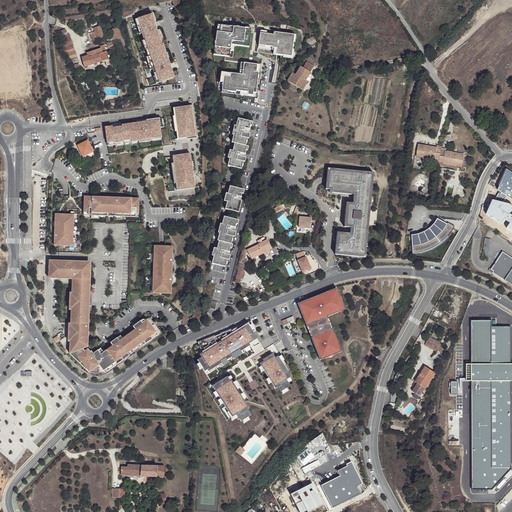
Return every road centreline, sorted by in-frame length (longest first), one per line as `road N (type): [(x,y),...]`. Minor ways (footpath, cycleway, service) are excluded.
road 1 (residential): [(439,276),(375,271),(337,278),(181,340),(124,378)]
road 2 (unclassified): [(439,276),(387,371),(373,432),(377,472),(397,511)]
road 3 (unclassified): [(386,0),(433,78),(503,155)]
road 4 (unclassified): [(35,256),(42,165),(67,140),(64,127)]
road 5 (unclassified): [(443,277),(503,155)]
road 6 (unclassified): [(46,0),(52,88),(64,127)]
